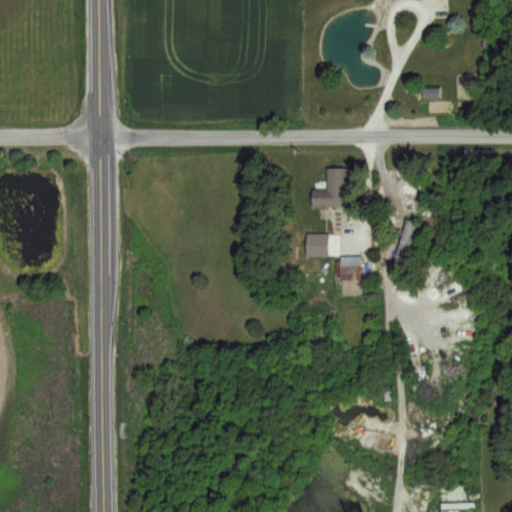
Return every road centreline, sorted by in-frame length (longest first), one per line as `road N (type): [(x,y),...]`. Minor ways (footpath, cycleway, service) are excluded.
road 1 (primary): [(102,511),(97,0)]
road 2 (residential): [(511,136),(0,134)]
